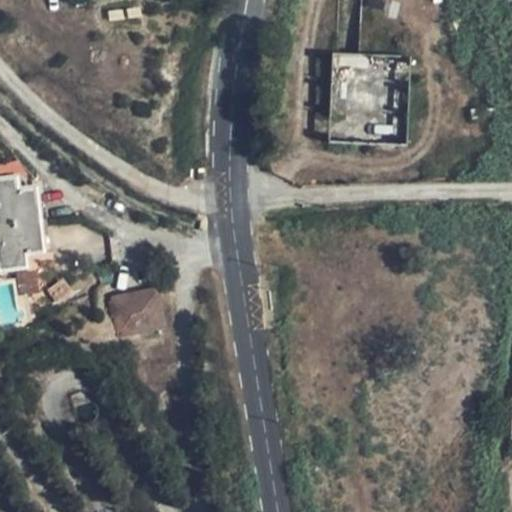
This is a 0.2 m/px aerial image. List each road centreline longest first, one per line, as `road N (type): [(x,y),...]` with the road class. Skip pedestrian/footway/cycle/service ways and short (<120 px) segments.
road 1 (secondary): [(233,205),(275,511)]
road 2 (residential): [(0,66),(68,133),(155,195),(233,205)]
road 3 (secondary): [(245,0),(229,111),(233,205)]
